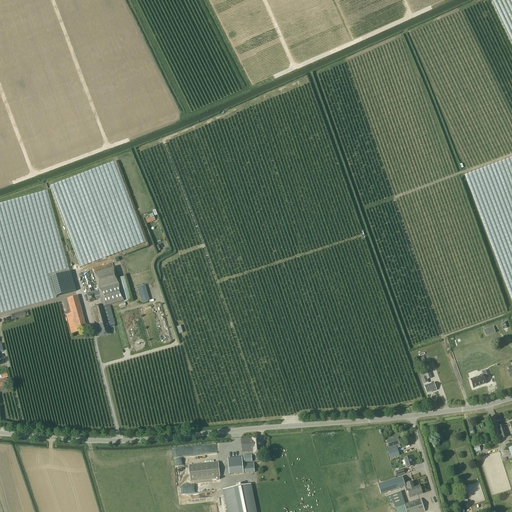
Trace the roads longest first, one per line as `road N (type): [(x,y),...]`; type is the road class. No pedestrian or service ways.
road 1 (tertiary): [(0,433),(127,440),(412,416)]
road 2 (track): [(441,334),(394,198),(511,153)]
road 3 (track): [(0,86),(33,175),(108,146)]
road 4 (track): [(52,0),(108,146)]
